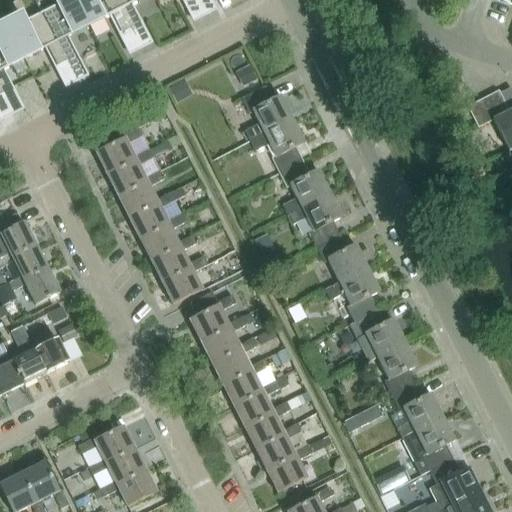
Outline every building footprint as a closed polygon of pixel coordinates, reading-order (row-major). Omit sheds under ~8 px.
[(56,6),(40,15),(65,63),(77,56),(68,37),(88,27),(73,0),(57,0),(54,2),(56,6)] [(118,36),(129,30),(114,0),(73,0),(88,27),(108,17),(118,36)] [(114,0),(129,30),(141,23),(132,5),(140,0),(114,0)] [(53,68),(65,63),(40,15),(25,22),(22,18),(6,26),(24,60),(44,50),(53,68)] [(0,92),(1,95),(13,89),(3,70),(24,60),(6,26),(0,29),(0,92)] [(249,66),(240,72),(248,87),(257,82),(249,66)] [(250,144),(292,122),(280,99),(272,103),(264,89),(241,101),(249,116),(253,115),(259,126),(244,133),(250,144)] [(498,93),(487,98),(498,118),(508,113),(498,93)] [(487,98),(477,103),(488,123),(492,121),(498,118),(487,98)] [(488,123),(477,103),(467,108),(477,129),(488,123)] [(162,110),(155,113),(158,119),(165,115),(162,110)] [(511,111),(508,113),(498,118),(492,121),(508,153),(511,150),(511,111)] [(272,161),(280,176),(303,164),(295,149),(304,145),(292,122),(250,144),(255,154),(269,147),(275,159),(272,161)] [(106,177),(136,163),(134,159),(127,146),(142,138),(138,130),(122,138),(124,141),(123,141),(96,155),(95,155),(96,157),(97,157),(106,176),(106,177)] [(167,143),(149,153),(153,160),(153,161),(171,151),(167,143)] [(149,152),(134,159),(136,163),(106,177),(107,178),(117,198),(117,199),(146,184),(145,180),(138,167),(153,160),(149,153),(149,152)] [(309,177),(303,164),(280,176),(287,191),(290,189),(297,201),(282,208),(287,219),(330,197),(318,173),(309,177)] [(159,173),(145,180),(146,184),(117,199),(118,200),(118,199),(128,219),(128,220),(157,205),(156,202),(149,189),(164,181),(159,173)] [(170,194),(156,202),(157,205),(128,220),(128,221),(129,221),(139,240),(138,241),(139,242),(168,227),(166,223),(160,210),(186,197),(182,189),(170,194)] [(309,235),(317,250),(340,239),(333,224),(341,219),(330,197),(287,219),(292,227),(306,220),(313,233),(309,235)] [(181,216),(166,223),(168,227),(139,242),(140,242),(150,262),(149,262),(150,263),(179,248),(177,245),(171,232),(185,224),(181,216)] [(0,240),(1,240),(8,255),(11,260),(35,247),(24,225),(1,237),(0,235),(0,240)] [(192,237),(177,245),(179,248),(150,263),(150,264),(151,263),(161,283),(160,284),(161,284),(190,270),(188,266),(181,253),(196,245),(192,237)] [(329,264),(339,285),(367,271),(355,248),(347,252),(340,239),(317,250),(325,266),(329,264)] [(22,283),(47,270),(35,247),(11,260),(8,255),(0,259),(0,269),(12,264),(20,278),(22,283)] [(273,250),(261,256),(265,266),(278,260),(273,250)] [(203,259),(188,266),(190,270),(161,284),(161,285),(162,285),(172,305),(171,305),(172,307),(173,306),(200,292),(200,293),(201,292),(192,274),(207,267),(203,259)] [(35,307),(59,294),(47,270),(22,283),(20,278),(7,285),(11,292),(24,286),(35,307)] [(347,309),(355,325),(378,313),(370,298),(379,294),(367,271),(339,285),(324,292),(330,303),(345,296),(351,308),(347,309)] [(2,288),(0,288),(0,299),(4,307),(15,301),(11,292),(7,285),(2,288)] [(199,344),(200,345),(229,330),(227,326),(221,313),(235,305),(231,297),(216,305),(217,308),(217,309),(190,322),(188,322),(189,324),(190,324),(200,344),(199,344)] [(366,337),(377,360),(405,346),(393,322),(384,326),(378,313),(355,325),(346,330),(353,344),(366,337)] [(242,318),(227,326),(229,330),(200,345),(200,346),(201,345),(211,365),(210,365),(211,366),(240,351),(238,347),(231,334),(246,327),(242,318)] [(70,326),(57,332),(63,345),(76,338),(70,326)] [(272,331),(257,338),(261,347),(276,339),(272,331)] [(307,335),(298,340),(304,351),(313,347),(307,335)] [(253,340),(238,347),(240,351),(211,366),(211,367),(212,367),(222,387),(221,387),(222,388),(251,373),(249,369),(242,356),(257,348),(253,340)] [(34,352),(46,376),(68,364),(57,341),(34,352)] [(416,368),(405,346),(377,360),(389,382),(386,384),(393,398),(415,387),(408,372),(416,368)] [(11,363),(23,387),(46,376),(34,352),(12,363),(11,363)] [(281,354),(270,359),(276,369),(286,364),(281,354)] [(0,359),(0,395),(1,398),(23,387),(11,363),(12,363),(8,355),(0,359)] [(264,361),(249,369),(251,373),(222,388),(222,389),(223,388),(233,408),(232,408),(233,409),(262,394),(260,390),(253,377),(268,369),(264,361)] [(331,366),(322,370),(327,380),(336,375),(331,366)] [(275,383),(260,390),(262,394),(233,409),(233,410),(234,410),(244,429),(243,430),(273,415),(271,412),(264,398),(279,391),(275,383)] [(422,401),(415,387),(393,398),(400,412),(403,410),(415,433),(442,419),(431,396),(422,401)] [(254,451),(254,452),(284,437),(282,433),(275,420),(290,412),(286,404),(271,412),(273,415),(243,430),(244,431),(255,451),(254,451)] [(355,418),(343,424),(349,435),(361,429),(355,418)] [(422,457),(430,472),(452,461),(445,447),(454,442),(442,419),(415,433),(407,437),(412,447),(419,443),(425,455),(422,457)] [(307,420),(297,425),(301,434),(311,428),(307,420)] [(297,425),(282,433),(284,437),(254,452),(255,453),(255,452),(265,472),(265,473),(295,458),(293,454),(286,441),(301,434),(297,425)] [(105,466),(134,451),(123,428),(122,429),(95,443),(94,443),(92,440),(77,448),(81,456),(96,449),(103,462),(105,466)] [(308,447),(293,454),(295,458),(265,473),(266,474),(276,493),(276,494),(277,495),(278,495),(305,480),(305,481),(306,480),(297,463),(312,455),(308,447)] [(145,473),(134,451),(105,466),(103,462),(88,469),(92,478),(107,470),(114,483),(116,487),(145,473)] [(426,508),(428,511),(442,511),(480,494),(468,471),(460,475),(452,461),(430,472),(437,486),(440,484),(441,486),(429,492),(435,504),(426,508)] [(22,475),(21,475),(35,505),(39,503),(53,496),(60,511),(68,507),(61,492),(58,493),(58,492),(57,493),(44,466),(44,465),(43,464),(41,465),(42,466),(22,476),(22,475)] [(87,472),(80,475),(84,483),(91,479),(87,472)] [(157,495),(145,473),(116,487),(114,483),(99,491),(103,499),(118,492),(127,510),(128,509),(155,495),(155,496),(157,495)] [(43,511),(39,503),(35,505),(21,475),(20,476),(0,486),(0,485),(0,489),(11,511),(21,511),(31,507),(33,511),(43,511)] [(382,478),(373,482),(381,497),(390,493),(382,478)] [(321,511),(318,505),(333,497),(329,489),(314,497),(315,499),(314,499),(314,500),(291,511),(321,511)] [(99,491),(92,494),(96,502),(103,499),(99,491)] [(392,492),(380,499),(386,511),(399,505),(392,492)] [(489,511),(480,494),(442,511),(489,511)]
